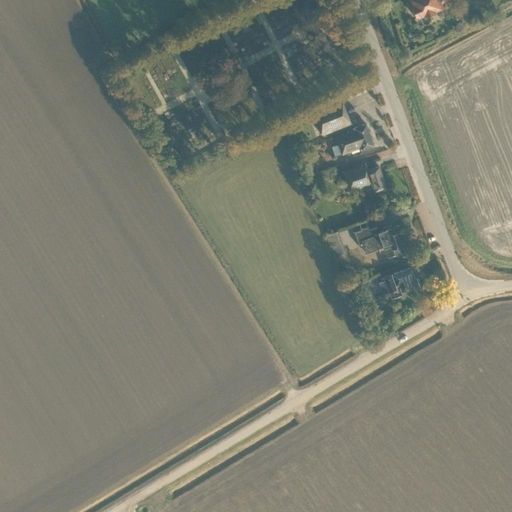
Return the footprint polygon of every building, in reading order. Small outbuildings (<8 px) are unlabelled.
[(444,0),(407,0),(415,17),(419,15),(423,23),(428,23),(430,20),(428,14),(442,8),(440,2),(444,0)] [(215,85),(210,76),(200,82),(205,91),(215,85)] [(341,99),(311,111),(321,135),(351,123),(341,99)] [(359,147),(360,149),(373,144),(365,123),(353,127),(353,129),(335,135),(338,144),(341,153),(359,147)] [(341,153),(338,144),(331,146),(335,155),(341,153)] [(311,161),(307,149),(300,152),(304,163),(311,161)] [(388,149),(380,151),(382,157),(390,154),(388,149)] [(378,165),(366,170),(364,163),(342,171),(349,191),(372,183),(374,191),(386,186),(378,165)] [(392,248),(394,255),(404,252),(401,245),(402,244),(399,236),(403,234),(399,224),(391,227),(390,224),(382,227),(383,229),(379,231),(377,226),(369,229),(367,226),(361,229),(354,232),(359,246),(362,245),(365,252),(383,246),(384,248),(390,246),(391,249),(392,248)] [(340,230),(327,232),(332,255),(345,252),(340,230)] [(401,291),(408,289),(419,285),(418,284),(420,281),(418,278),(416,278),(416,276),(414,277),(410,266),(391,273),(383,276),(384,280),(378,282),(383,294),(400,287),(401,291)] [(368,311),(375,308),(369,293),(362,295),(368,311)]
